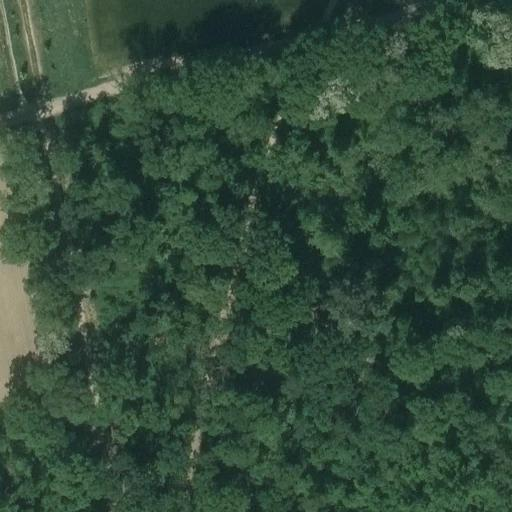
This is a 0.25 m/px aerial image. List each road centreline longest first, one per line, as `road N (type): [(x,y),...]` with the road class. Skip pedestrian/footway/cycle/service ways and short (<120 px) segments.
road 1 (track): [(186,511),(189,443),(337,0)]
road 2 (track): [(17,0),(109,511)]
road 3 (track): [(0,139),(318,53),(477,0)]
